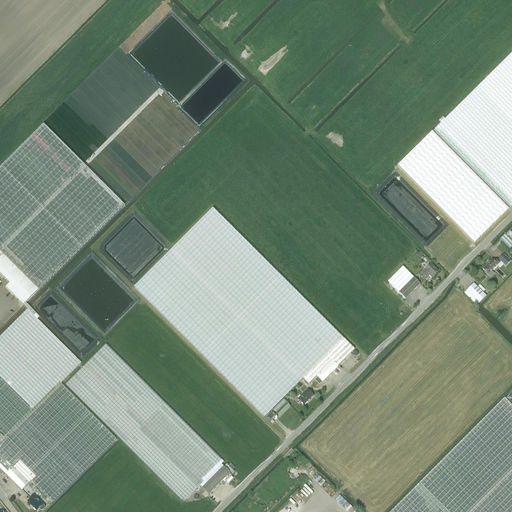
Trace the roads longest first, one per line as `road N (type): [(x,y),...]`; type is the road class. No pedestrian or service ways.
road 1 (unclassified): [(216,511),(511,215)]
road 2 (track): [(286,442),(147,303)]
